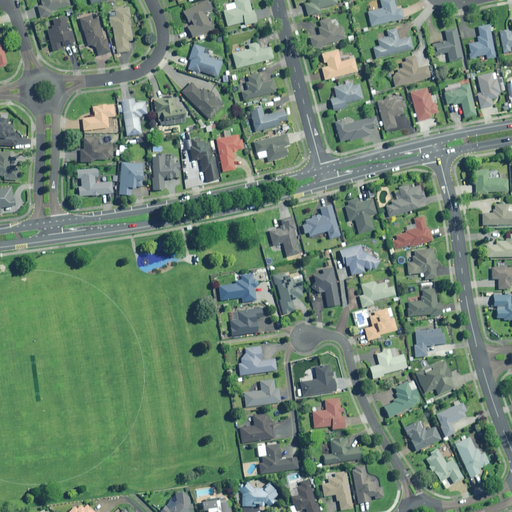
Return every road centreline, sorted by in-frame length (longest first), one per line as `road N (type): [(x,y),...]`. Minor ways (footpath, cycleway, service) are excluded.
road 1 (secondary): [(326,182),(57,237)]
road 2 (secondary): [(56,224),(323,170)]
road 3 (residential): [(302,337),(343,341),(375,427),(418,502)]
road 4 (tertiary): [(478,350),(438,153)]
road 5 (tertiary): [(276,0),(323,170)]
road 6 (residential): [(150,0),(163,33),(147,68),(58,85)]
road 7 (residential): [(54,103),(56,224)]
